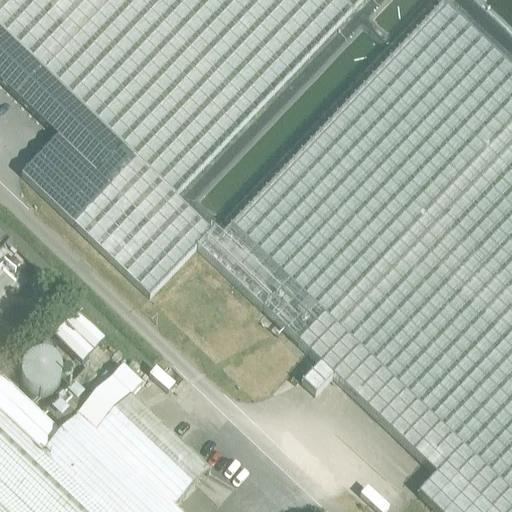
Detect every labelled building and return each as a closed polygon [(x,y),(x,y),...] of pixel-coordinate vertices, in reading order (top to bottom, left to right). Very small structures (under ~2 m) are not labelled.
[(364,0),(0,0),(0,33),(138,164),(75,230),(150,301),(196,253),(200,257),(215,240),(174,201),(340,26),(364,0)] [(200,257),(319,369),(301,388),(314,400),(332,382),(435,480),(417,498),(431,511),(511,511),(511,73),(443,8),(218,243),(215,240),(200,257)] [(0,33),(0,85),(58,141),(21,179),(75,230),(138,164),(0,33)] [(0,266),(3,264),(8,269),(12,272),(15,274),(16,273),(12,271),(9,268),(0,259),(0,266)] [(19,267),(12,260),(7,265),(14,272),(19,267)] [(37,295),(36,310),(56,312),(58,298),(37,295)] [(74,317),(52,340),(81,368),(103,345),(74,317)] [(36,324),(26,333),(34,341),(44,332),(36,324)] [(80,395),(96,379),(87,370),(71,386),(80,395)] [(123,371),(77,420),(116,457),(173,511),(174,511),(175,511),(209,475),(130,400),(141,388),(123,371)] [(0,511),(173,511),(116,457),(77,420),(59,439),(0,382),(0,511)]
